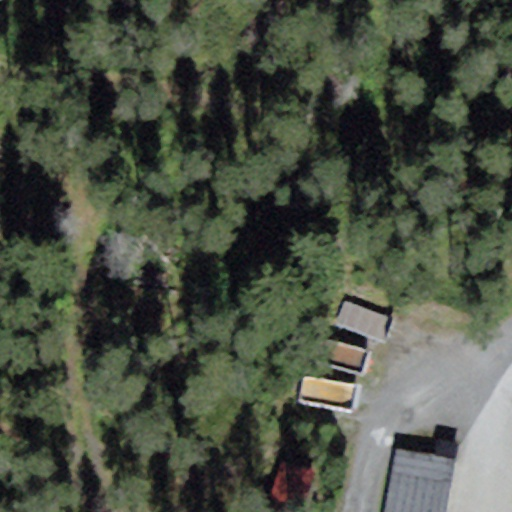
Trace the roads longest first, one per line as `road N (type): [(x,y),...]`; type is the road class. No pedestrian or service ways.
road 1 (track): [(0,73),(291,110),(511,172)]
road 2 (track): [(86,511),(67,354)]
